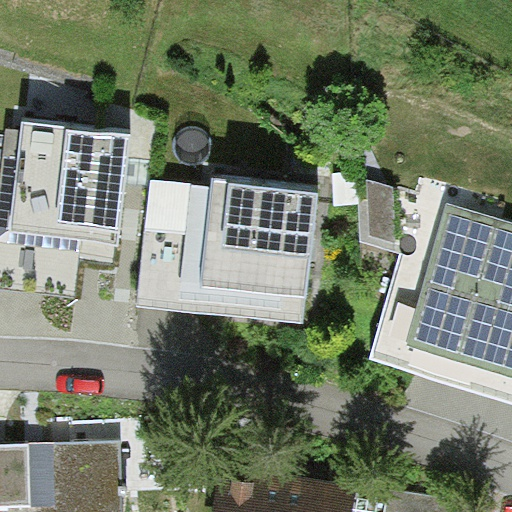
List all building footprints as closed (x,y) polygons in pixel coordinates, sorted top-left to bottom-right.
[(246,125),(287,151),(306,121),(266,95),(246,125)] [(0,202),(0,282),(78,293),(82,253),(122,257),(130,184),(137,135),(27,121),(25,132),(9,130),(0,202)] [(320,191),(156,173),(144,300),(306,313),(320,191)] [(357,174),(333,176),(336,205),(360,203),(357,174)] [(395,189),(369,183),(369,237),(395,244),(395,189)] [(511,227),(449,209),(405,357),(511,388),(511,227)] [(0,511),(123,511),(121,444),(54,447),(56,511),(35,511),(8,511),(6,446),(0,446),(0,511)] [(214,511),(356,511),(358,500),(218,482),(214,511)] [(391,495),(387,511),(448,511),(450,506),(391,495)]
